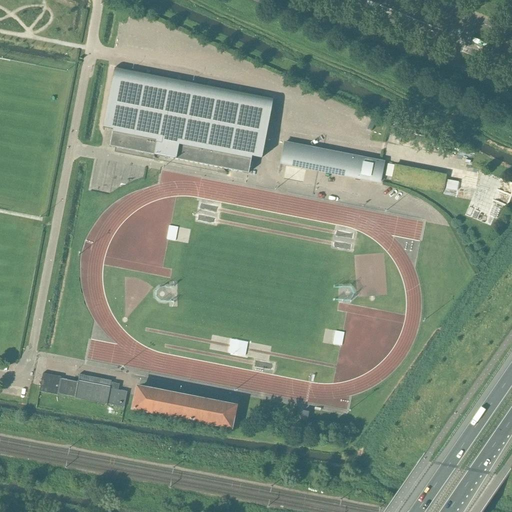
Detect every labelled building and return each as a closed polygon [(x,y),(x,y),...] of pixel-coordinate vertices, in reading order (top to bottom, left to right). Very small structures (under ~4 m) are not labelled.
[(109,147),(218,168),(248,174),(251,157),(261,159),(273,99),(114,68),(103,128),(113,130),(109,147)] [(371,131),(373,128),(376,120),(372,119),(368,126),(367,129),(371,131)] [(383,162),(381,162),(284,143),(280,163),(379,183),(383,162)] [(385,176),(392,177),(395,166),(395,165),(388,164),(385,176)] [(391,182),(390,183),(443,193),(443,192),(442,192),(446,175),(444,175),(396,166),(395,165),(395,166),(392,177),(392,178),(392,181),(391,182)] [(124,407),(126,396),(127,392),(118,390),(119,384),(111,383),(111,381),(79,374),(78,382),(61,379),(61,377),(43,374),(39,392),(107,405),(107,404),(124,407)] [(203,402),(195,400),(196,397),(179,393),(178,397),(168,395),(169,391),(158,389),(157,393),(148,391),(148,387),(137,385),(136,389),(132,409),(230,428),(235,404),(223,402),(222,405),(216,404),(217,401),(204,398),(203,402)]
